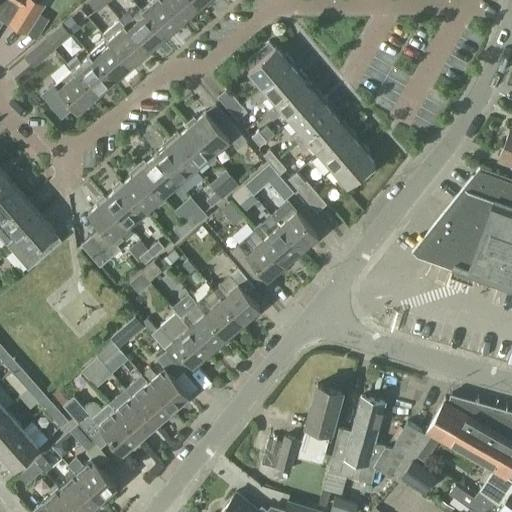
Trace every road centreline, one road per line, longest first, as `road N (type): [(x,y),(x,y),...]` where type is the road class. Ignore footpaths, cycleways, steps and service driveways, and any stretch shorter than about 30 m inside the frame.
road 1 (residential): [(511,11),(277,8),(210,58),(163,73),(65,148),(29,139),(0,102)]
road 2 (residential): [(317,310),(457,137),(493,74),(511,17)]
road 3 (residential): [(317,310),(156,511)]
road 4 (residential): [(511,384),(351,336),(317,310)]
